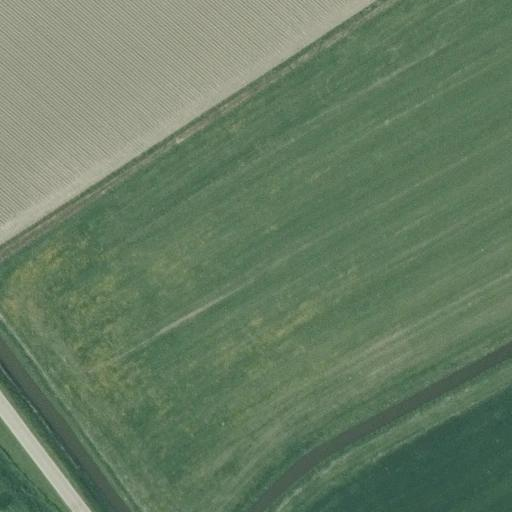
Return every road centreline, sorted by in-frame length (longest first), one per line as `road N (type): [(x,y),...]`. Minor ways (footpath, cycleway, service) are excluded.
road 1 (unknown): [(511,360),(319,467),(280,511)]
road 2 (unclassified): [(83,511),(0,402)]
